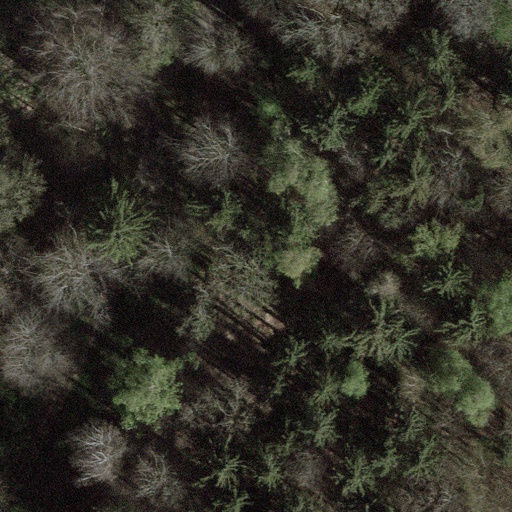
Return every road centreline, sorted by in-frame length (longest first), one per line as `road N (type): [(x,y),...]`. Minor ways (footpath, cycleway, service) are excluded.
road 1 (track): [(63,0),(112,50),(145,178),(100,302),(0,482)]
road 2 (track): [(145,178),(219,0)]
